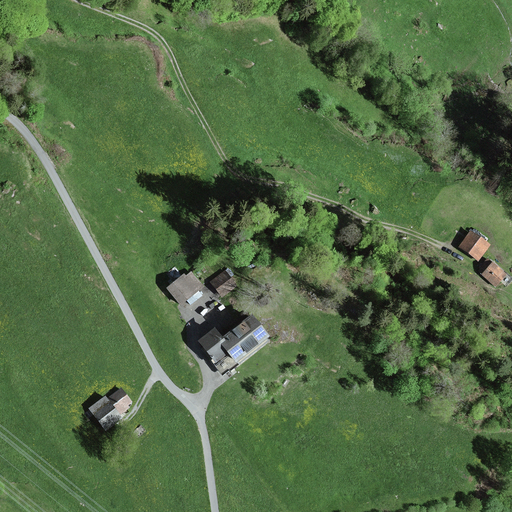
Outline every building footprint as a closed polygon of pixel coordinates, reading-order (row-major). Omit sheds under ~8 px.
[(473,229),(460,246),(480,262),(493,245),(473,229)] [(497,288),(510,276),(492,257),(479,269),(497,288)] [(238,271),(219,284),(230,300),(249,287),(238,271)] [(194,273),(172,288),(183,303),(205,289),(194,273)] [(207,343),(227,375),(284,338),(264,307),(207,343)] [(104,397),(88,410),(105,431),(127,414),(125,412),(130,408),(128,406),(132,403),(121,389),(107,400),(104,397)]
